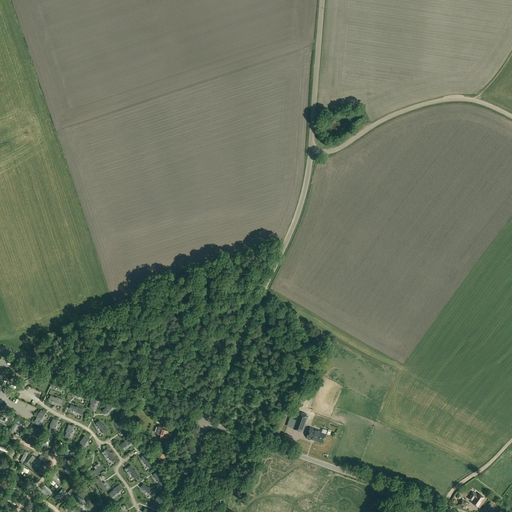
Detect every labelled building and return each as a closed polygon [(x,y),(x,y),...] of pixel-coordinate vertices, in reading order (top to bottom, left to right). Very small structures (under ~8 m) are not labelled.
[(54,382),(53,386),(55,387),(56,387),(57,388),(57,387),(66,390),(68,385),(60,383),(60,384),(54,382)] [(74,390),(72,393),(86,399),(88,394),(80,391),(80,392),(74,390)] [(91,402),(89,408),(93,409),(94,407),(95,405),(94,405),(98,396),(93,394),(90,402),(91,402)] [(50,395),(49,399),(51,400),(51,401),(52,401),(53,401),(61,405),(64,400),(56,397),(56,398),(50,395)] [(107,407),(102,411),(104,414),(115,404),(112,401),(106,406),(107,407)] [(71,404),(69,408),(71,409),(72,409),(71,410),(73,411),(73,410),(81,414),(84,410),(77,406),(76,407),(71,404)] [(37,417),(34,422),(37,424),(39,422),(40,421),(40,420),(45,413),(41,410),(36,416),(37,417)] [(297,419),(294,428),(303,431),(306,422),(305,422),(307,419),(307,420),(308,416),(299,413),(298,416),(297,419)] [(50,426),(48,431),(52,433),(53,431),(54,431),(54,429),(58,420),(53,418),(50,425),(50,426)] [(99,420),(96,423),(97,425),(98,425),(97,425),(98,426),(99,426),(104,434),(108,431),(104,425),(103,425),(99,420)] [(121,420),(118,422),(126,434),(130,431),(125,425),(124,425),(121,420)] [(66,432),(64,438),(68,439),(69,437),(69,436),(70,437),(70,435),(73,426),(68,424),(65,432),(66,432)] [(166,437),(168,431),(166,431),(167,430),(163,429),(163,427),(160,426),(157,433),(161,434),(161,436),(164,437),(164,436),(166,437)] [(323,442),(326,433),(311,428),(307,437),(323,442)] [(79,443),(76,447),(80,450),(88,439),(87,437),(85,436),(84,435),(79,442),(80,442),(79,443)] [(125,441),(120,445),(122,448),(134,440),(131,436),(125,440),(125,441)] [(107,448),(104,451),(105,453),(106,454),(107,454),(112,462),(117,458),(112,452),(111,453),(107,448)] [(145,454),(141,456),(150,468),(154,466),(149,459),(148,459),(145,454)] [(94,470),(89,473),(93,478),(97,474),(99,473),(98,472),(103,469),(101,465),(94,470)] [(130,465),(127,467),(135,479),(139,476),(135,469),(134,470),(130,465)] [(157,471),(154,473),(162,485),(166,483),(161,476),(160,476),(157,471)] [(99,478),(95,481),(99,487),(100,487),(104,492),(107,490),(99,478)] [(114,490),(109,493),(111,496),(123,488),(120,484),(113,489),(114,490)] [(143,484),(141,487),(152,496),(155,492),(149,487),(148,487),(143,484)] [(480,508),(486,498),(477,492),(476,493),(475,493),(473,496),(474,497),(471,501),(480,508)] [(157,500),(153,505),(156,507),(165,495),(161,493),(156,499),(157,500)] [(466,509),(470,503),(462,498),(458,504),(466,509)] [(494,511),(499,506),(491,501),(487,507),(494,511)] [(72,503),(65,510),(67,511),(68,511),(75,506),(72,503)]
